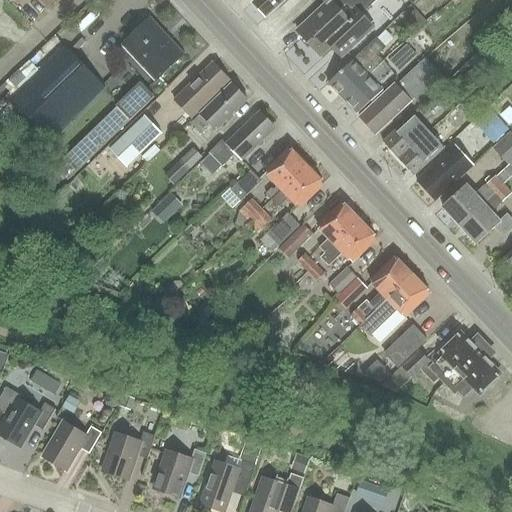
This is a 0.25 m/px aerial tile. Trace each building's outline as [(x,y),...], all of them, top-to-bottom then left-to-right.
[(267,19),(287,0),(258,0),(253,5),(267,19)] [(377,0),(322,0),(327,5),(298,33),(321,58),(332,48),(342,59),(374,30),(361,16),(377,0)] [(157,83),(187,56),(152,19),(123,46),(157,83)] [(379,57),(387,49),(378,40),(329,87),(343,101),(384,62),(379,57)] [(50,140),(104,87),(66,47),(11,100),(50,140)] [(418,57),(408,47),(398,56),(396,53),(389,60),(398,70),(405,63),(408,66),(418,57)] [(384,62),(343,101),(357,116),(385,90),(383,88),(386,84),(384,82),(386,80),(382,76),(390,69),(384,62)] [(192,118),(229,81),(226,78),(228,77),(220,69),(218,70),(213,65),(198,80),(193,80),(188,85),(187,91),(176,102),(192,118)] [(422,108),(441,91),(418,67),(397,87),(396,86),(360,119),(376,136),(415,100),(422,108)] [(469,86),(481,74),(475,68),(469,74),(468,73),(462,79),(461,77),(446,92),(459,105),(474,91),(469,86)] [(68,181),(155,98),(141,84),(117,107),(121,112),(59,172),(68,181)] [(232,115),(247,101),(232,85),(191,125),(201,135),(210,126),(215,132),(226,121),(228,123),(234,117),(232,115)] [(503,120),(501,122),(489,109),(474,123),(493,144),(508,130),(504,125),(506,123),(508,126),(511,121),(511,111),(509,108),(500,116),(503,120)] [(223,168),(236,156),(241,162),(257,147),(261,148),(264,145),(263,141),(275,129),(260,113),(226,146),(223,142),(210,154),(223,168)] [(163,135),(145,117),(111,151),(128,169),(163,135)] [(414,177),(443,150),(431,137),(439,130),(430,121),(423,128),(413,117),(384,144),(414,177)] [(504,186),(511,179),(511,133),(493,150),(509,167),(476,197),(468,187),(443,209),(460,227),(504,186)] [(189,170),(204,156),(195,147),(180,161),(189,170)] [(437,201),(473,168),(455,149),(419,183),(437,201)] [(271,200),(306,167),(289,150),(265,174),(278,187),(274,192),(273,191),(267,196),(271,200)] [(280,209),(290,199),(299,208),(323,185),(306,167),(271,200),(280,209)] [(242,202),(262,182),(252,171),(231,191),(242,202)] [(511,194),(504,186),(460,227),(477,246),(495,229),(504,238),(511,230),(511,220),(508,216),(500,223),(492,214),(511,196),(511,194)] [(167,197),(155,209),(167,220),(179,209),(168,198),(167,197)] [(249,222),(260,212),(252,203),(241,214),(249,222)] [(325,255),(359,222),(343,205),(319,228),(330,240),(320,249),(325,255)] [(260,212),(249,222),(257,232),(269,221),(260,212)] [(238,216),(236,224),(241,230),(249,222),(241,214),(238,216)] [(274,251),(300,226),(289,214),(261,241),(272,252),(274,251)] [(359,222),(325,255),(326,255),(322,260),(330,268),(344,254),(352,262),(376,239),(359,222)] [(283,260),(309,235),(300,226),(274,251),(283,260)] [(74,238),(58,253),(64,260),(80,244),(74,238)] [(315,264),(305,255),(298,262),(307,272),(315,264)] [(359,328),(411,276),(396,259),(372,283),(382,293),(362,313),(359,310),(350,319),(359,328)] [(317,282),(325,274),(315,264),(307,272),(317,282)] [(356,277),(347,268),(329,285),(339,295),(356,277)] [(405,317),(429,294),(411,276),(359,328),(370,339),(399,310),(405,317)] [(335,309),(340,315),(368,289),(359,279),(337,299),(341,304),(335,309)] [(172,285),(165,291),(171,298),(178,291),(172,285)] [(142,302),(141,304),(152,307),(153,305),(155,299),(143,296),(142,302)] [(183,298),(175,301),(179,312),(188,309),(183,298)] [(413,327),(384,355),(398,369),(427,341),(413,327)] [(480,394),(500,375),(487,361),(493,355),(478,339),(471,345),(461,335),(441,355),(443,357),(431,369),(446,385),(445,386),(449,390),(450,389),(456,394),(458,392),(464,397),(474,388),(480,394)] [(413,380),(430,363),(419,352),(402,368),(413,380)] [(377,365),(360,380),(382,387),(390,379),(377,365)] [(390,379),(382,387),(388,389),(396,393),(400,389),(403,386),(393,376),(390,379)] [(52,379),(45,389),(54,395),(61,384),(52,379)] [(6,389),(0,398),(0,411),(9,417),(19,399),(20,397),(6,389)] [(115,396),(105,398),(107,410),(118,407),(115,396)] [(124,397),(120,408),(131,411),(134,400),(124,397)] [(44,431),(56,410),(45,404),(41,412),(19,399),(9,417),(0,431),(0,436),(20,448),(33,425),(44,431)] [(90,455),(102,434),(92,427),(87,435),(65,423),(44,459),(66,472),(79,449),(90,455)] [(148,460),(156,437),(144,433),(141,442),(117,434),(104,473),(128,482),(136,456),(148,460)] [(207,454),(195,450),(192,459),(168,451),(155,491),(179,499),(188,474),(199,477),(207,454)] [(216,461),(200,506),(218,511),(226,511),(232,495),(233,493),(234,489),(247,493),(256,467),(243,463),(240,469),(225,464),(216,461)] [(287,511),(292,511),(305,479),(292,475),(288,486),(263,478),(250,511),(278,511),(280,509),(287,511)] [(360,483),(356,496),(369,501),(374,488),(360,483)] [(345,511),(350,499),(337,495),(333,506),(309,498),(303,511),(345,511)]
